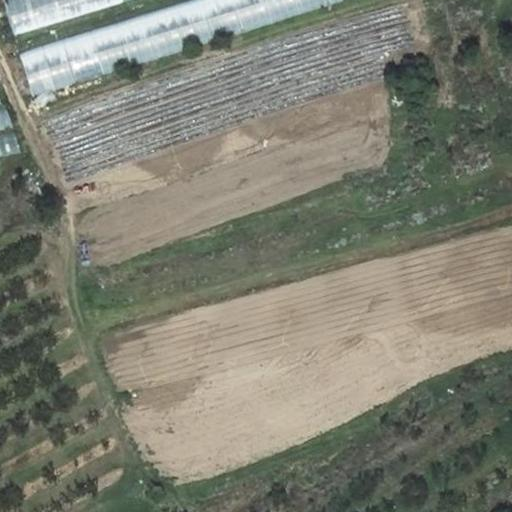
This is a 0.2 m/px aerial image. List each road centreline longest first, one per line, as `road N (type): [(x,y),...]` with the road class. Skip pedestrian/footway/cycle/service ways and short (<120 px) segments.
road 1 (track): [(0,60),(62,192),(74,315),(96,366)]
road 2 (track): [(82,511),(124,484),(129,462),(96,366)]
